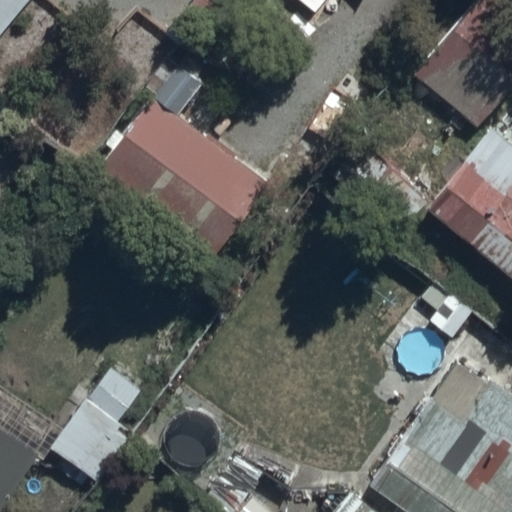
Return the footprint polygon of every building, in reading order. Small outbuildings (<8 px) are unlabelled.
[(0,0),(0,27),(24,0),(0,0)] [(296,0),(312,14),(324,0),(296,0)] [(489,0),(420,82),(477,130),(511,88),(511,0),(489,0)] [(168,66),(91,172),(213,262),(267,190),(176,123),(200,90),(168,66)] [(398,241),(422,212),(511,285),(511,150),(490,132),(433,203),(359,142),(326,182),(398,241)] [(511,511),(511,399),(463,363),(369,486),(402,511),(511,511)] [(102,367),(46,450),(96,485),(127,440),(112,429),(138,391),(102,367)] [(0,511),(35,460),(27,454),(48,422),(0,390),(0,511)] [(264,511),(219,473),(200,497),(217,511),(264,511)] [(370,511),(351,496),(336,511),(370,511)]
